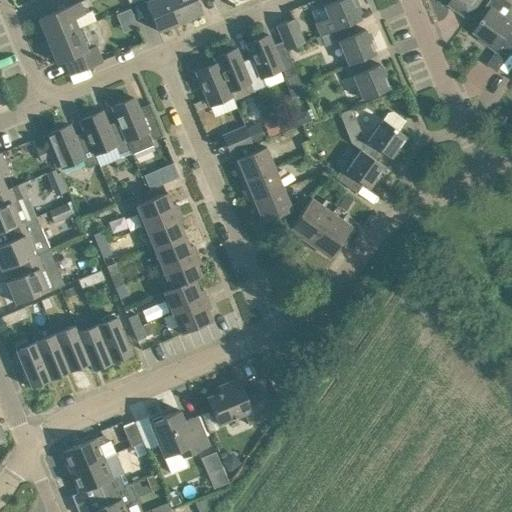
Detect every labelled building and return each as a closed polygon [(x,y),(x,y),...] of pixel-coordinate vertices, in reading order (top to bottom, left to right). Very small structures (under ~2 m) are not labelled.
[(179,21),(170,0),(148,0),(145,1),(157,31),(179,21)] [(170,0),(179,21),(202,12),(196,0),(170,0)] [(321,35),(353,22),(360,18),(352,0),(335,0),(324,5),(328,16),(315,22),(321,35)] [(453,0),(459,4),(456,9),(468,18),(480,0),(453,0)] [(489,10),(474,31),(480,36),(479,38),(497,51),(504,41),(511,46),(511,48),(510,52),(511,52),(511,50),(511,0),(489,0),(485,6),(489,10)] [(47,40),(47,41),(95,21),(91,11),(85,13),(80,1),(58,10),(56,6),(43,12),(45,16),(38,18),(47,40)] [(284,45),(286,49),(303,42),(293,18),(276,25),(284,45)] [(95,21),(47,41),(41,43),(44,52),(50,49),(56,62),(64,59),(70,74),(101,61),(95,45),(103,41),(95,21)] [(348,64),(367,56),(375,53),(365,29),(357,32),(353,22),(321,35),(325,46),(338,40),(348,64)] [(254,61),(261,77),(281,68),(285,77),(286,77),(292,91),(302,86),(286,49),(284,45),(274,49),(267,34),(246,43),(254,61)] [(235,48),(214,57),(216,62),(228,91),(249,82),(253,91),(264,86),(261,77),(254,61),(243,66),(235,48)] [(367,56),(348,64),(342,67),(347,77),(352,74),(362,99),(389,88),(379,63),(371,66),(367,56)] [(230,96),(216,62),(195,71),(210,105),(230,96)] [(153,143),(151,139),(162,135),(148,103),(148,104),(149,108),(140,113),(133,97),(112,106),(120,124),(130,149),(132,152),(153,143)] [(79,119),(86,135),(94,154),(115,144),(119,153),(130,149),(120,124),(109,129),(101,110),(79,119)] [(356,120),(344,125),(351,142),(357,146),(360,149),(377,161),(383,152),(390,157),(405,135),(398,130),(405,120),(393,111),(386,112),(377,124),(367,140),(363,137),(356,120)] [(263,124),(269,137),(281,131),(274,114),(264,118),(266,122),(263,124)] [(97,162),(94,154),(86,135),(75,139),(69,124),(47,133),(61,167),(82,158),(86,167),(97,162)] [(222,134),(230,153),(252,144),(244,125),(222,134)] [(300,143),(305,154),(314,151),(309,139),(300,143)] [(242,181),(246,179),(274,168),(265,146),(236,158),(240,166),(236,167),(242,181)] [(341,167),(334,177),(355,191),(361,182),(368,187),(384,166),(377,161),(360,149),(345,170),(341,167)] [(319,162),(314,151),(305,154),(310,166),(319,162)] [(0,191),(5,190),(0,178),(10,174),(0,152),(0,191)] [(245,188),(250,201),(282,188),(274,168),(246,179),(248,186),(245,188)] [(159,184),(153,170),(143,175),(149,189),(159,184)] [(0,230),(7,228),(36,216),(26,192),(28,190),(24,181),(5,190),(0,191),(0,230)] [(273,216),(291,209),(289,205),(282,188),(250,201),(256,215),(259,213),(263,221),(273,216)] [(136,204),(145,226),(179,211),(175,202),(171,204),(166,192),(136,204)] [(297,215),(289,227),(309,242),(335,205),(327,199),(323,206),(310,197),(307,201),(297,215)] [(291,209),(292,211),(297,215),(307,201),(303,199),(289,205),(291,209)] [(48,211),(53,223),(72,215),(67,203),(48,211)] [(335,205),(309,242),(329,256),(351,226),(338,217),(343,210),(335,205)] [(291,209),(273,216),(283,223),(292,211),(291,209)] [(145,226),(153,246),(184,234),(179,222),(182,220),(179,211),(145,226)] [(297,215),(292,211),(283,223),(289,227),(297,215)] [(0,266),(1,269),(14,264),(49,250),(50,249),(36,216),(7,228),(12,239),(0,244),(0,266)] [(93,234),(98,245),(106,242),(101,231),(93,234)] [(184,234),(153,246),(162,267),(196,253),(192,244),(188,245),(184,234)] [(98,245),(103,256),(111,253),(106,242),(98,245)] [(46,289),(47,291),(64,284),(49,250),(14,264),(19,275),(6,281),(15,303),(46,289)] [(162,267),(170,288),(194,279),(201,276),(196,263),(200,262),(196,253),(162,267)] [(107,266),(115,286),(122,283),(114,263),(107,266)] [(100,269),(93,272),(98,282),(104,279),(100,269)] [(93,272),(87,275),(91,284),(98,282),(93,272)] [(77,279),(82,289),(91,284),(87,275),(77,279)] [(163,290),(172,311),(206,297),(202,288),(198,290),(194,279),(170,288),(163,290)] [(115,286),(120,297),(127,294),(122,283),(115,286)] [(40,299),(44,309),(52,306),(53,309),(65,303),(60,291),(40,299)] [(172,311),(181,333),(211,320),(206,308),(210,306),(206,297),(172,311)] [(24,306),(14,310),(18,320),(28,316),(24,306)] [(14,310),(7,313),(12,323),(18,320),(14,310)] [(1,316),(5,326),(12,323),(7,313),(1,316)] [(127,317),(132,328),(140,325),(135,314),(127,317)] [(96,324),(112,362),(132,353),(116,316),(96,324)] [(77,332),(88,362),(92,370),(112,362),(96,324),(77,332)] [(53,333),(69,371),(88,362),(77,332),(74,325),(53,333)] [(132,328),(137,340),(145,336),(140,325),(132,328)] [(33,341),(41,360),(49,379),(69,371),(53,333),(33,341)] [(15,349),(22,368),(41,360),(33,341),(15,349)] [(22,368),(30,387),(49,379),(41,360),(22,368)] [(244,392),(238,378),(226,383),(229,388),(206,398),(217,424),(243,413),(248,424),(272,414),(260,386),(244,392)] [(160,416),(177,409),(170,391),(152,399),(160,416)] [(172,412),(149,422),(150,423),(155,435),(157,440),(158,443),(160,448),(163,455),(170,472),(186,465),(182,456),(209,445),(204,433),(196,415),(183,420),(182,421),(183,421),(177,424),(172,412)] [(103,434),(62,452),(70,471),(102,458),(102,457),(116,451),(110,438),(105,440),(103,434)] [(214,451),(200,456),(211,486),(226,481),(214,451)] [(102,458),(70,471),(79,491),(93,485),(97,483),(102,494),(122,485),(127,483),(114,453),(102,458)] [(106,504),(88,511),(125,511),(123,506),(130,503),(122,485),(102,494),(106,504)] [(170,511),(168,503),(149,508),(149,511),(170,511)]
